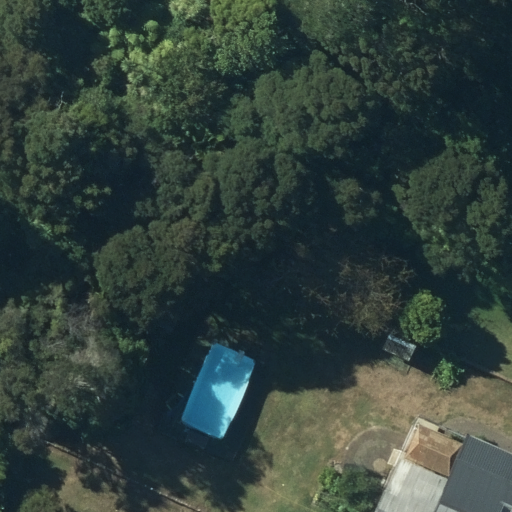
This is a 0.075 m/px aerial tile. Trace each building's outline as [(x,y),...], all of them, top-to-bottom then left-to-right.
[(245,0),(162,0),(228,34),(245,0)] [(140,336),(170,352),(186,322),(158,305),(140,336)] [(383,354),(407,364),(417,341),(392,330),(383,354)] [(264,362),(212,340),(174,427),(226,450),(264,362)] [(437,511),(511,511),(511,467),(465,447),(437,511)]
